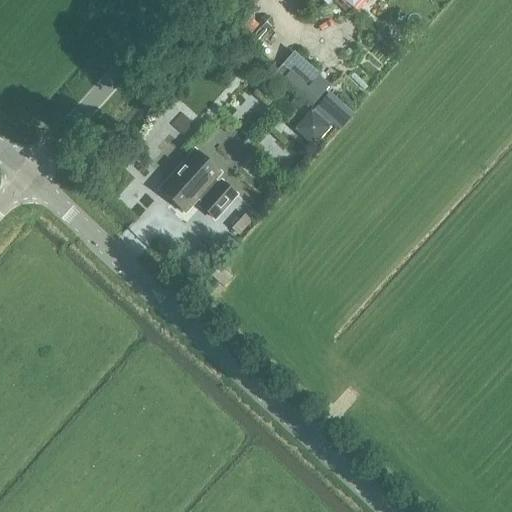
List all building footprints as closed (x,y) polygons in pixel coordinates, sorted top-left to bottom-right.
[(321,0),(327,5),(331,2),(343,13),(348,7),(350,9),(358,0),(321,0)] [(242,12),(225,31),(233,38),(250,20),(242,12)] [(250,20),(233,38),(240,45),(257,26),(250,20)] [(235,55),(246,65),(254,57),(243,46),(235,55)] [(282,66),(276,73),(312,106),(329,87),(316,76),(317,75),(292,54),(282,66)] [(252,89),(246,104),(264,112),(270,96),(252,89)] [(328,94),(314,109),(339,131),(353,116),(328,94)] [(294,98),(289,104),(297,111),(302,106),(294,98)] [(186,134),(195,122),(181,111),(172,123),(186,134)] [(273,168),(288,155),(275,140),(260,154),(273,168)] [(184,212),(197,197),(202,202),(200,205),(214,218),(235,195),(221,182),(219,184),(213,179),(219,173),(194,151),(159,190),(184,212)] [(240,210),(228,228),(239,235),(251,217),(240,210)] [(211,277),(223,287),(231,278),(219,268),(211,277)]
